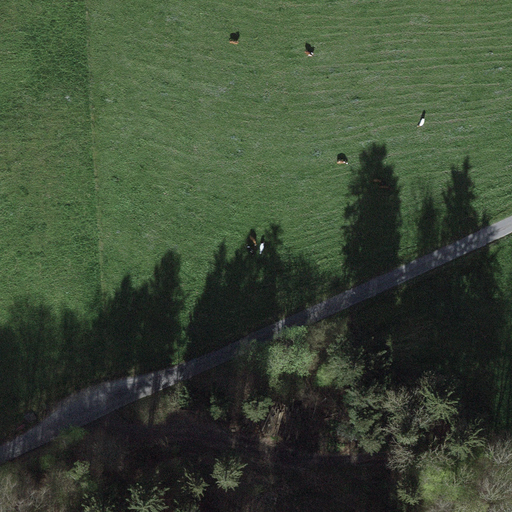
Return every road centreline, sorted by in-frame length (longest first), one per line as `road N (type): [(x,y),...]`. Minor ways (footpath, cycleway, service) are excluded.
road 1 (unclassified): [(0,454),(511,221)]
road 2 (track): [(31,438),(116,425),(186,428),(353,460),(511,460)]
